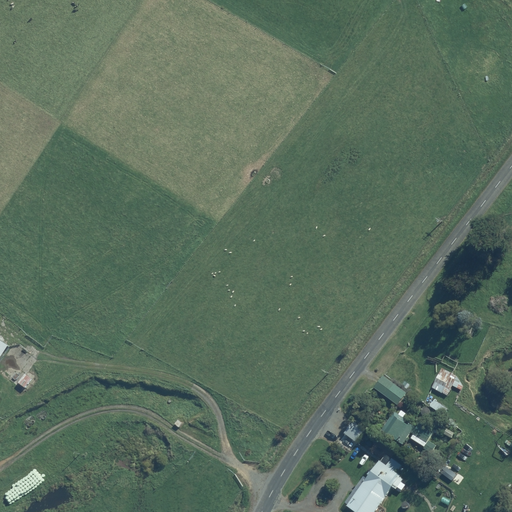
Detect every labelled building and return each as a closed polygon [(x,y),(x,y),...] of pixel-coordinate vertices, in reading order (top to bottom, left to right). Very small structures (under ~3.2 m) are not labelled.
[(0,368),(14,348),(0,338),(0,368)] [(444,368),(433,388),(448,396),(461,373),(456,370),(454,373),(444,368)] [(31,376),(28,374),(21,383),(28,389),(37,378),(32,374),(31,376)] [(409,393),(385,376),(375,389),(400,407),(409,393)] [(435,400),(431,406),(446,415),(450,410),(435,400)] [(401,414),(396,411),(383,431),(404,444),(417,424),(407,418),(410,414),(403,410),(401,414)] [(370,431),(357,420),(346,434),(359,444),(370,431)] [(437,435),(421,424),(412,438),(436,454),(442,446),(433,441),(437,435)] [(456,433),(448,428),(445,434),(453,439),(456,433)] [(467,462),(458,452),(452,457),(462,468),(467,462)] [(356,511),(379,511),(395,488),(403,493),(409,485),(405,482),(407,478),(399,473),(404,465),(388,454),(370,480),(366,477),(346,505),(356,511)]
